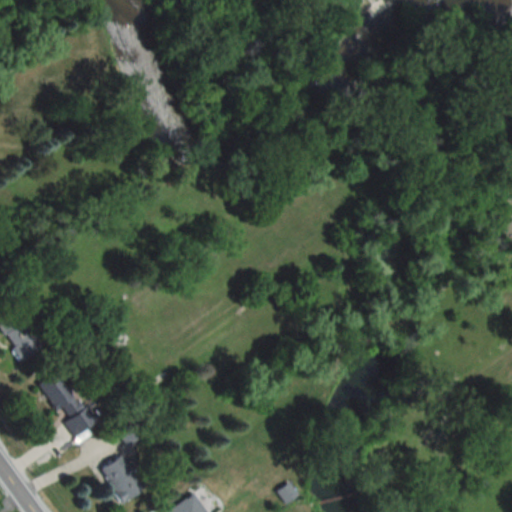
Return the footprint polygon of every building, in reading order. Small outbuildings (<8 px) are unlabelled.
[(0,337),(16,360),(35,346),(8,309),(0,314),(0,337)] [(52,411),(58,407),(65,417),(60,421),(69,436),(94,420),(84,405),(77,409),(52,370),(33,382),(52,411)] [(119,502),(140,486),(114,454),(94,470),(119,502)] [(466,477),(456,464),(438,479),(447,492),(466,477)] [(293,495),(284,483),(273,491),(282,503),(293,495)] [(159,511),(199,511),(188,494),(159,511)]
